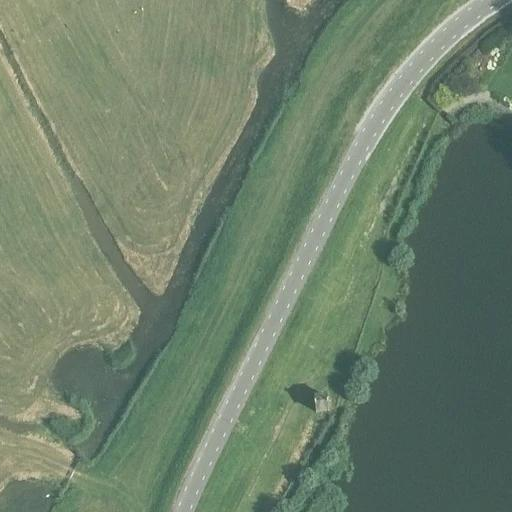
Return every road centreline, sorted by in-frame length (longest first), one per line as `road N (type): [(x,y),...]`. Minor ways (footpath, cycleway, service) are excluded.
road 1 (tertiary): [(184,511),(381,113),(436,44),(492,0)]
road 2 (track): [(396,0),(306,125),(128,497)]
road 3 (track): [(0,451),(128,497),(131,511)]
